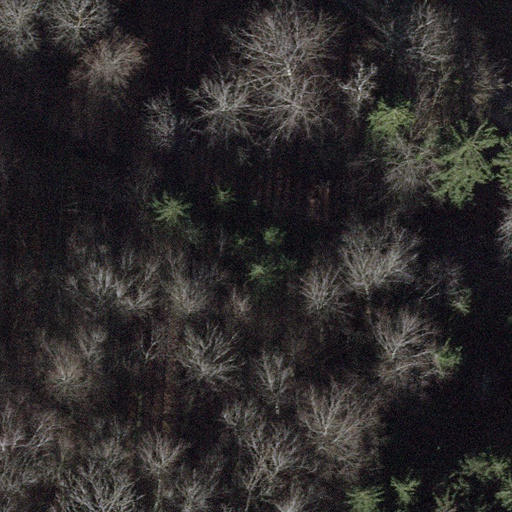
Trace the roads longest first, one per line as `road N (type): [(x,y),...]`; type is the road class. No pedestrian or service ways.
road 1 (track): [(511,322),(403,257),(8,102),(0,90)]
road 2 (track): [(357,0),(511,112)]
